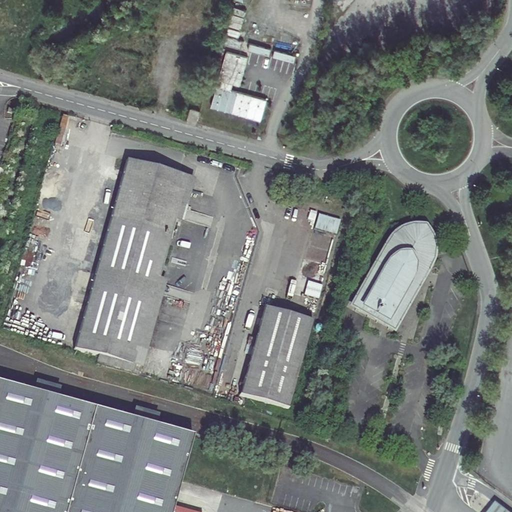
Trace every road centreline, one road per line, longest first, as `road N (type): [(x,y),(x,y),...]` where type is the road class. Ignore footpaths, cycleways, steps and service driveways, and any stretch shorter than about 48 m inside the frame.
road 1 (residential): [(351,162),(315,168),(0,83)]
road 2 (residential): [(431,511),(490,302),(466,228)]
